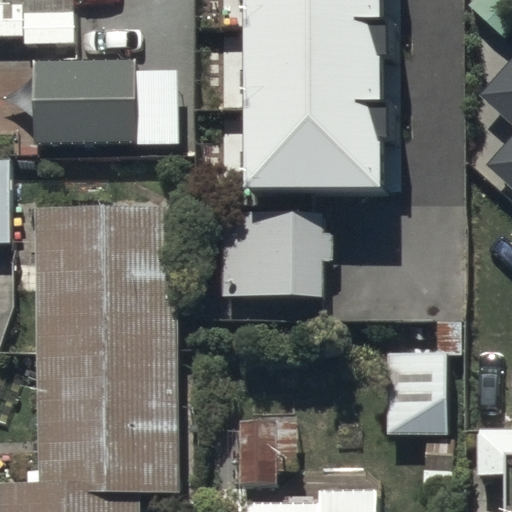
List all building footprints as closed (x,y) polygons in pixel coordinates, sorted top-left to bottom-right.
[(24,58),(64,58),(76,57),(74,0),(25,0),(26,11),(0,11),(0,51),(24,50),(24,58)] [(256,0),(257,195),(377,194),(377,146),(399,146),(399,115),(375,115),(375,65),(402,65),(401,30),(377,31),(377,0),(256,0)] [(511,66),(481,101),(511,128),(511,143),(488,170),(511,190),(511,66)] [(44,68),(45,145),(141,144),(140,67),(44,68)] [(0,168),(0,246),(11,246),(11,168),(0,168)] [(246,228),(226,228),(228,316),(325,314),(325,280),(336,279),(335,229),(307,230),(307,218),(245,220),(246,228)] [(43,488),(8,488),(8,511),(149,511),(149,497),(188,497),(185,220),(40,221),(43,488)] [(450,360),(394,360),(394,437),(450,437),(450,360)] [(301,419),(244,419),(244,489),(278,489),(278,470),(301,470),(301,419)] [(511,511),(511,431),(480,431),(480,486),(508,486),(508,511),(511,511)] [(391,511),(391,494),(383,494),(383,489),(324,490),(324,499),(243,502),(242,511),(391,511)]
